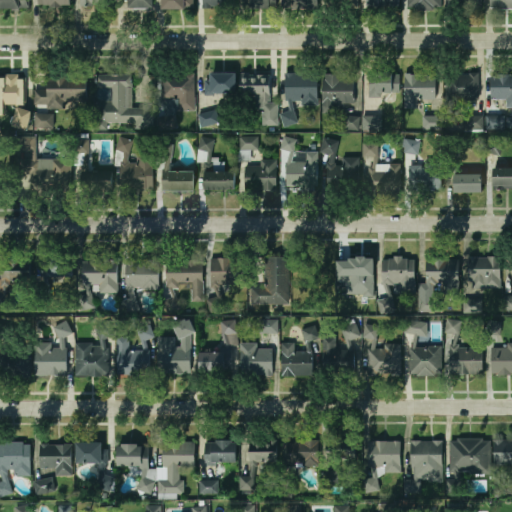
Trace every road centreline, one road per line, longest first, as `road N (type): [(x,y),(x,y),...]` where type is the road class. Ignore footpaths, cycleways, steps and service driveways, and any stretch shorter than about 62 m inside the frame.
road 1 (residential): [(511,39),(0,41)]
road 2 (residential): [(511,224),(0,224)]
road 3 (residential): [(511,409),(0,409)]
